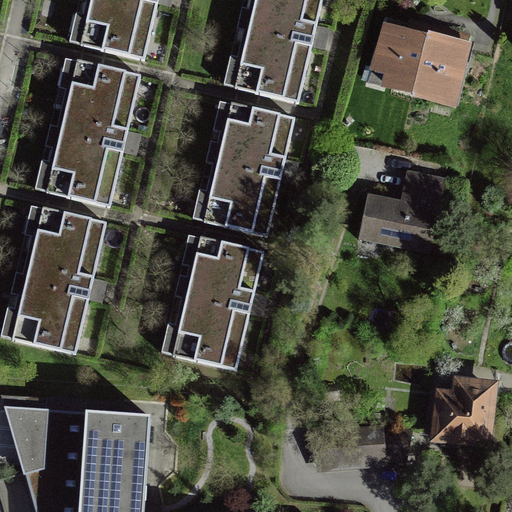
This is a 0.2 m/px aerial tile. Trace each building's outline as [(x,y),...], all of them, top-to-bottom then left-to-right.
[(158,0),(91,0),(81,47),(144,62),(158,2),(158,0)] [(322,0),(255,0),(235,90),(298,104),(312,45),(322,0)] [(411,101),(427,41),(388,31),(372,90),(411,101)] [(427,41),(411,101),(455,113),(472,53),(427,41)] [(141,77),(77,62),(46,194),(110,209),(126,143),(141,77)] [(295,120),(232,105),(204,223),(268,238),(281,179),(295,120)] [(370,198),(364,232),(438,246),(451,180),(410,172),(403,205),(370,198)] [(106,224),(43,209),(12,341),(76,356),(91,290),(106,224)] [(200,239),(173,357),(236,372),(250,313),(264,253),(200,239)] [(434,399),(431,453),(496,456),(500,387),(454,385),(453,400),(434,399)] [(141,511),(148,418),(45,410),(42,470),(25,476),(35,511),(141,511)] [(320,439),(321,468),(404,466),(403,437),(320,439)]
